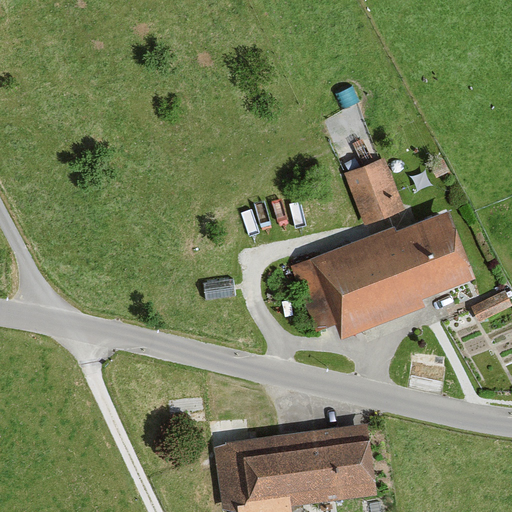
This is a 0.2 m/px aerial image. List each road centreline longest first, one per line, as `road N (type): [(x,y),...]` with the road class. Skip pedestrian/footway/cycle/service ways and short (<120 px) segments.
road 1 (unclassified): [(511,423),(0,312)]
road 2 (track): [(157,511),(70,324)]
road 3 (track): [(0,212),(29,270),(70,324)]
